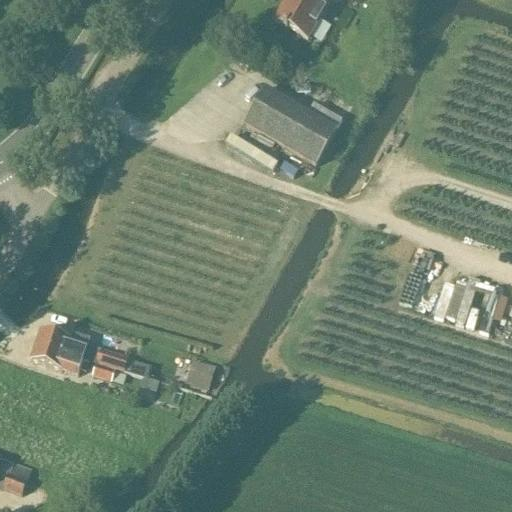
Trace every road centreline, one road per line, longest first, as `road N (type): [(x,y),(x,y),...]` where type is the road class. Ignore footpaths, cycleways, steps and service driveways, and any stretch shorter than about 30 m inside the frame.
road 1 (unclassified): [(166,0),(35,219)]
road 2 (tertiary): [(0,164),(20,148),(115,0)]
